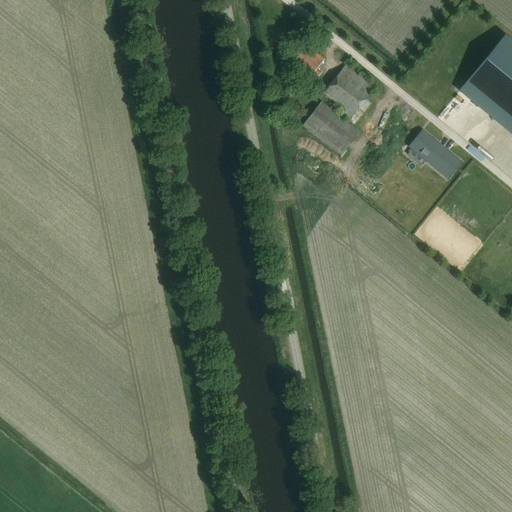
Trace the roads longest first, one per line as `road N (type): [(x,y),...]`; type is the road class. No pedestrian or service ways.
road 1 (unclassified): [(327,511),(223,0)]
road 2 (track): [(135,0),(237,511)]
